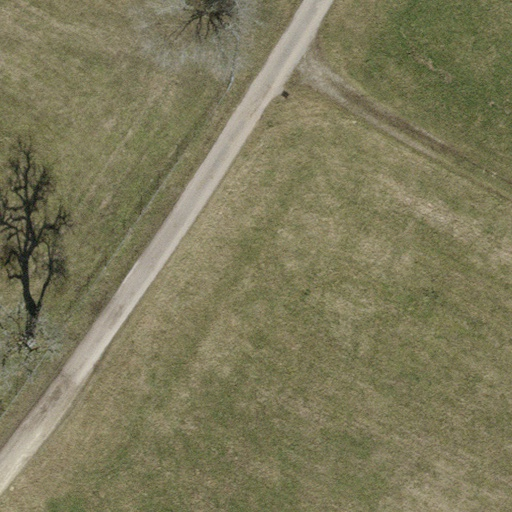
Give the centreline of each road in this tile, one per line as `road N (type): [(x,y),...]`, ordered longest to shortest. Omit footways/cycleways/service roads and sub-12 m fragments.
road 1 (track): [(320,0),(101,340),(0,471)]
road 2 (track): [(0,18),(277,70),(511,186)]
